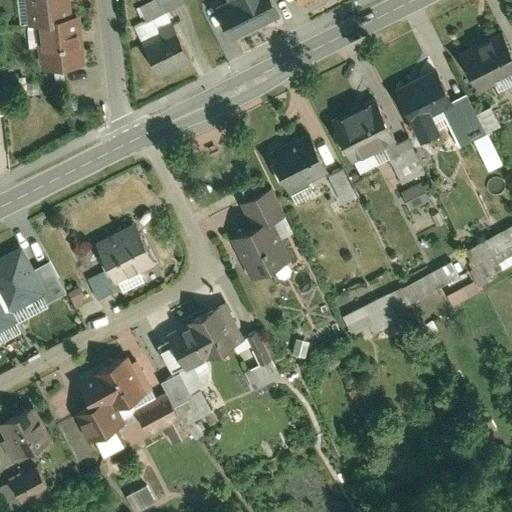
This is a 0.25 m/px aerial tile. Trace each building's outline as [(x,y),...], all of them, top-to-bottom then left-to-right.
[(93,65),(88,16),(80,17),(78,0),(33,0),(36,25),(47,24),(51,69),(93,65)] [(197,0),(164,0),(148,8),(155,23),(163,19),(167,27),(180,21),(198,13),(197,0)] [(241,37),(283,16),(278,0),(237,0),(238,1),(225,7),(241,37)] [(152,43),(168,77),(195,65),(190,55),(195,53),(180,21),(167,27),(170,34),(152,43)] [(511,46),(504,30),(463,50),(483,90),(498,83),(501,87),(511,81),(511,46)] [(6,63),(0,64),(0,89),(10,88),(6,63)] [(438,67),(399,88),(423,135),(440,126),(433,113),(443,108),(456,101),(455,99),(438,67)] [(456,101),(443,108),(464,149),(504,128),(493,106),(479,113),(468,92),(455,99),(456,101)] [(88,109),(85,95),(74,97),(77,111),(88,109)] [(377,98),(335,120),(356,161),(376,151),(381,161),(392,155),(388,147),(400,142),(377,98)] [(311,131),(273,151),(293,190),(332,171),(311,131)] [(400,142),(388,147),(392,155),(407,184),(429,173),(410,136),(400,142)] [(346,167),(331,174),(347,204),(362,196),(346,167)] [(418,180),(399,189),(406,206),(426,196),(418,180)] [(273,218),(283,236),(293,231),(284,214),(287,213),(273,186),(259,193),(271,219),(273,218)] [(271,219),(234,238),(255,278),(294,258),(283,236),(273,218),(271,219)] [(145,221),(107,240),(126,279),(149,268),(152,273),(167,266),(145,221)] [(511,225),(469,250),(477,265),(511,245),(511,225)] [(22,242),(0,253),(0,328),(20,319),(14,307),(47,291),(22,242)] [(461,275),(453,261),(370,304),(378,319),(450,281),(461,275)] [(111,272),(95,281),(105,300),(118,293),(114,284),(116,283),(111,272)] [(449,295),(456,306),(472,297),(465,286),(456,292),(449,295)] [(171,341),(166,344),(181,372),(197,363),(198,366),(217,356),(219,359),(236,350),(233,344),(248,335),(229,300),(191,321),(192,323),(168,336),(171,341)] [(128,356),(142,349),(130,326),(116,333),(128,356)] [(265,364),(252,370),(261,387),(283,376),(261,329),(250,334),(265,364)] [(139,399),(159,388),(144,359),(140,361),(136,354),(81,383),(92,403),(77,411),(91,437),(126,419),(118,404),(137,394),(139,399)] [(188,373),(170,382),(175,392),(188,417),(192,424),(219,410),(208,389),(199,393),(188,373)] [(188,417),(175,392),(164,397),(159,388),(139,399),(157,433),(188,417)] [(42,405),(6,424),(14,439),(10,441),(18,457),(54,438),(44,418),(48,416),(42,405)] [(87,476),(77,459),(59,468),(69,486),(87,476)] [(56,495),(38,465),(24,473),(22,471),(12,477),(32,510),(56,495)] [(139,511),(158,502),(148,483),(127,495),(136,511),(139,511)]
